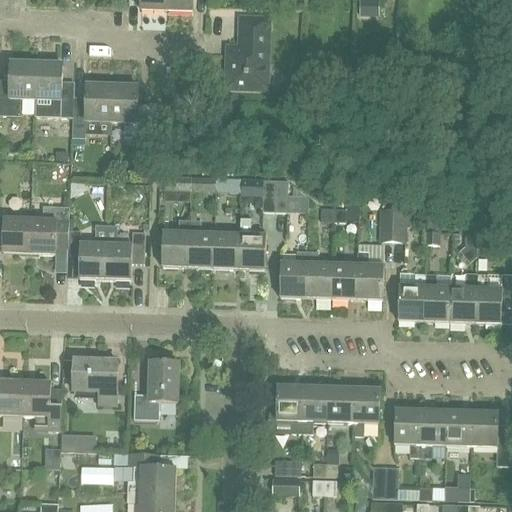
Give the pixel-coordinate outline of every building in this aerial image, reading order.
[(142,0),(142,11),(168,11),(167,0),(142,0)] [(167,0),(168,11),(193,12),(193,0),(167,0)] [(360,20),(379,20),(379,1),(360,1),(360,20)] [(228,57),(227,89),(267,90),(269,21),(241,20),(240,58),(228,57)] [(11,89),(0,88),(0,117),(21,118),(22,101),(35,101),(37,66),(11,65),(11,89)] [(74,120),(74,111),(75,90),(63,89),(64,66),(37,66),(35,101),(49,102),(48,119),(74,120)] [(86,112),(74,111),(74,120),(73,139),(86,140),(87,122),(112,123),(113,88),(87,87),(86,112)] [(139,89),(113,88),(112,123),(125,123),(124,141),(150,142),(151,114),(138,113),(139,89)] [(69,154),(56,153),(56,163),(68,164),(69,154)] [(147,185),(148,176),(140,175),(139,184),(147,185)] [(165,179),(165,192),(192,193),(192,180),(165,179)] [(205,180),(192,180),(192,193),(204,193),(205,180)] [(242,195),(243,181),(230,181),(230,194),(242,195)] [(263,214),(275,214),(276,182),(264,182),(263,214)] [(275,214),(289,215),(289,183),(276,182),(275,214)] [(69,232),(70,217),(70,209),(44,208),(44,222),(31,221),(30,256),(56,257),(57,250),(69,250),(69,232)] [(321,223),(334,224),(335,211),(323,211),(321,223)] [(334,224),(347,224),(347,211),(335,211),(334,224)] [(380,244),(392,245),(393,212),(381,212),(380,244)] [(408,213),(393,212),(392,245),(406,245),(408,213)] [(4,255),(30,256),(31,221),(6,221),(6,215),(0,214),(0,248),(4,248),(4,255)] [(241,220),(241,235),(240,235),(239,270),(265,271),(266,236),(252,235),(252,221),(241,220)] [(179,233),(164,233),(163,268),(189,269),(191,222),(179,222),(179,233)] [(189,269),(214,270),(215,234),(201,234),(202,222),(191,222),(189,269)] [(69,262),(81,263),(80,279),(106,280),(108,227),(97,227),(96,245),(82,244),(82,233),(69,232),(69,262)] [(134,246),(119,245),(118,228),(108,227),(106,280),(133,281),(133,265),(146,265),(147,234),(135,234),(134,246)] [(214,270),(239,270),(240,235),(215,234),(214,270)] [(441,235),(428,235),(427,247),(440,248),(441,235)] [(465,248),(479,249),(479,236),(465,235),(465,248)] [(479,249),(480,249),(492,249),(492,236),(479,236),(479,249)] [(297,264),(282,264),(281,263),(281,299),(306,300),(308,253),(297,253),(297,264)] [(306,300),(332,300),(333,265),(319,264),(320,253),(308,253),(306,300)] [(359,254),(358,265),(357,301),(383,301),(384,266),(370,265),(370,254),(359,254)] [(332,300),(357,301),(358,265),(333,265),(332,300)] [(465,289),(452,288),(451,324),(476,325),(478,276),(466,275),(465,289)] [(399,323),(425,323),(426,277),(415,276),(415,288),(400,287),(399,323)] [(476,325),(503,325),(503,302),(511,302),(511,277),(478,276),(476,325)] [(425,323),(451,324),(452,288),(437,288),(437,277),(426,277),(425,323)] [(117,407),(119,363),(76,362),(75,393),(100,394),(100,407),(117,407)] [(178,405),(179,364),(150,364),(150,397),(135,397),(134,422),(160,422),(160,404),(178,405)] [(0,417),(24,419),(26,384),(0,382),(0,417)] [(24,419),(37,419),(36,433),(62,434),(62,426),(63,416),(63,409),(63,392),(51,392),(52,385),(26,384),(24,419)] [(276,422),(292,422),(292,436),(302,436),(303,387),(277,387),(276,422)] [(314,423),(328,423),(329,388),(303,387),(302,436),(314,436),(314,423)] [(328,423),(353,424),(355,389),(329,388),(328,423)] [(364,438),(365,424),(379,424),(380,390),(355,389),(353,424),(353,438),(364,438)] [(421,460),(422,446),(421,446),(422,410),(395,409),(394,445),(411,445),(411,460),(421,460)] [(421,446),(422,446),(446,446),(447,411),(422,410),(421,446)] [(446,446),(472,447),(473,411),(447,411),(446,446)] [(511,431),(499,430),(499,412),(473,411),(472,447),(499,448),(498,466),(511,467),(511,431)] [(129,456),(129,457),(114,457),(114,469),(129,467),(134,468),(133,483),(128,483),(128,494),(176,495),(177,469),(160,469),(160,457),(129,456)] [(276,462),(275,467),(275,478),(302,478),(302,463),(276,462)] [(352,480),(372,501),(373,483),(354,464),(352,480)] [(314,466),(314,479),(326,479),(327,466),(314,466)] [(326,479),(340,479),(340,466),(327,466),(326,479)] [(373,501),(385,501),(386,470),(374,469),(373,501)] [(399,470),(386,470),(385,501),(399,501),(399,470)] [(459,492),(459,503),(470,504),(470,491),(471,491),(472,479),(458,478),(458,492),(459,492)] [(300,498),(301,482),(273,481),(273,498),(300,498)] [(325,483),(313,482),(313,497),(325,498),(325,483)] [(338,483),(325,483),(325,498),(337,498),(338,483)] [(58,511),(59,486),(56,485),(56,489),(53,489),(53,505),(47,505),(47,506),(41,506),(41,511),(58,511)] [(420,489),(399,488),(399,502),(403,502),(419,502),(420,490),(420,489)] [(420,489),(420,502),(433,503),(433,490),(420,489)] [(175,511),(176,495),(128,494),(127,504),(140,505),(139,511),(175,511)]
